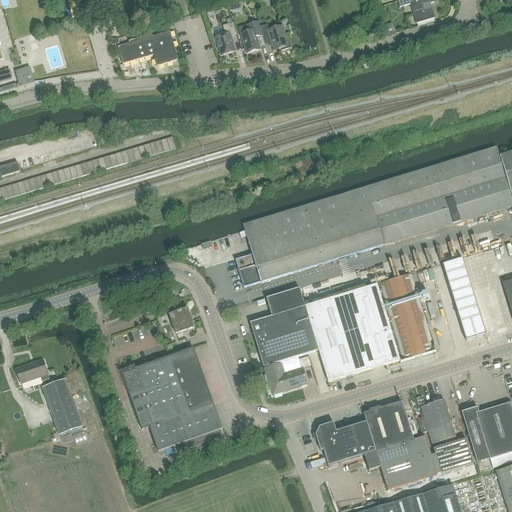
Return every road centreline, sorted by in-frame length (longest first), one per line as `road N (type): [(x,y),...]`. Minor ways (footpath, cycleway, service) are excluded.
road 1 (tertiary): [(0,318),(167,266),(184,270),(200,286),(240,396),(283,419)]
road 2 (unknown): [(210,312),(487,222),(511,225)]
road 3 (unclassified): [(207,76),(306,68),(462,20),(462,0)]
road 4 (tertiary): [(283,419),(511,350)]
